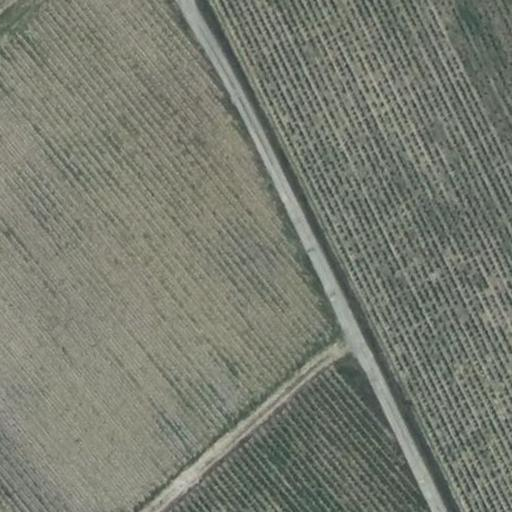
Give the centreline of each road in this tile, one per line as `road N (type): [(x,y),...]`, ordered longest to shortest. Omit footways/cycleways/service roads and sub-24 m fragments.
road 1 (track): [(436,511),(184,0)]
road 2 (track): [(350,345),(151,511)]
